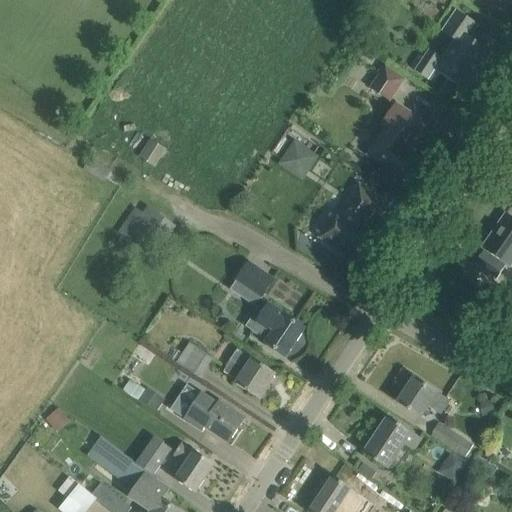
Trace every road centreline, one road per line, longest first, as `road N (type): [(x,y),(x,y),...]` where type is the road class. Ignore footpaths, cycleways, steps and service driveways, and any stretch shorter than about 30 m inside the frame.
road 1 (residential): [(244,511),(376,312)]
road 2 (residential): [(376,312),(511,117)]
road 3 (residential): [(511,385),(376,312)]
